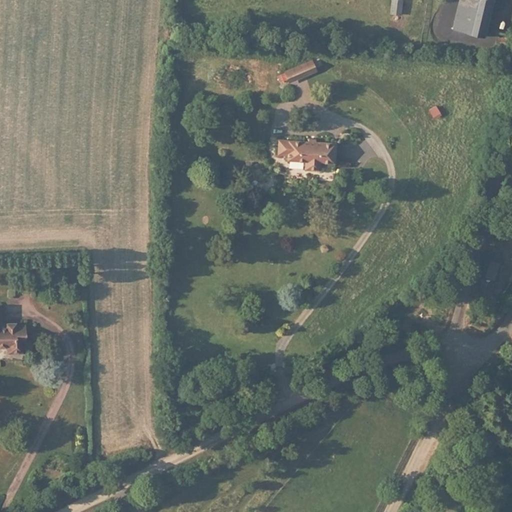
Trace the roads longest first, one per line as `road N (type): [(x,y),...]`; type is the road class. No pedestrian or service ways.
road 1 (tertiary): [(67,511),(386,354),(420,347),(451,354)]
road 2 (tertiary): [(511,103),(451,354)]
road 3 (tertiary): [(451,354),(434,425),(391,511)]
